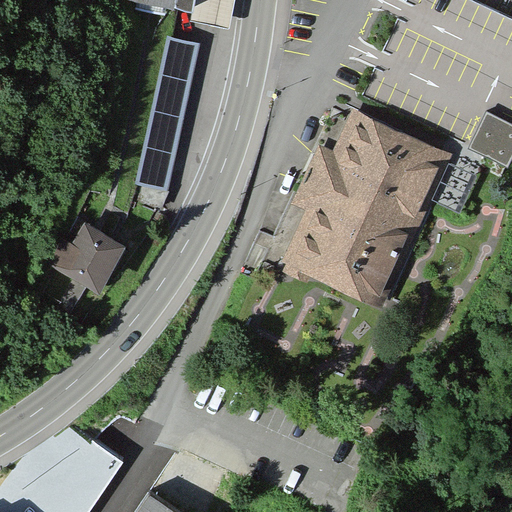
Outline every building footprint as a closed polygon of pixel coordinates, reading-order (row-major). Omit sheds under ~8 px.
[(135,0),(188,11),(191,0),(135,0)] [(233,0),(191,0),(188,17),(229,25),(233,0)] [(198,40),(165,33),(135,183),(168,190),(198,40)] [(452,156),(346,105),(273,255),(379,306),(452,156)] [(61,234),(47,261),(96,287),(123,238),(83,216),(70,239),(61,234)] [(73,511),(95,480),(58,456),(20,511),(73,511)] [(186,511),(147,486),(129,511),(186,511)]
